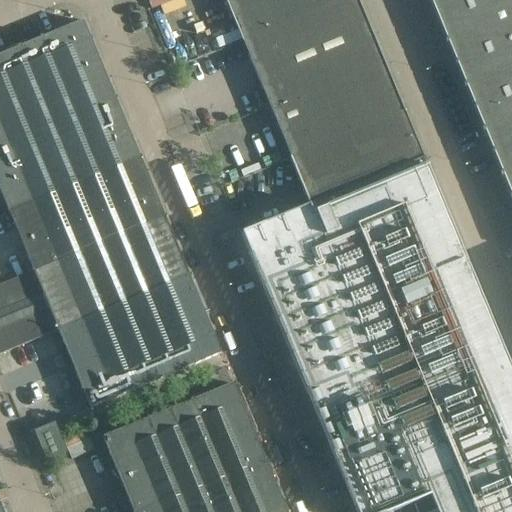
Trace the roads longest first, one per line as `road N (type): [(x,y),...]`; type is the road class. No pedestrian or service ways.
road 1 (unclassified): [(314,511),(96,0)]
road 2 (unclassified): [(511,314),(380,0)]
